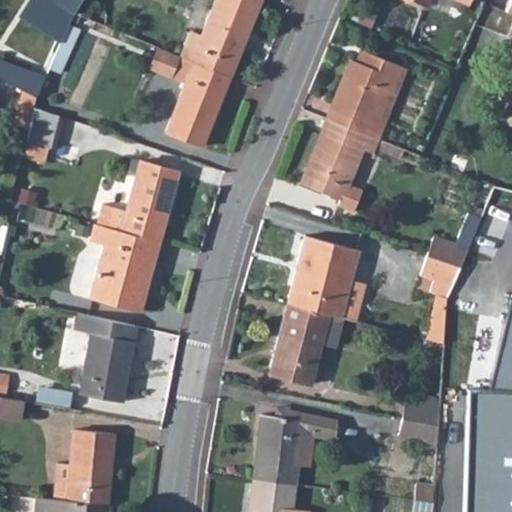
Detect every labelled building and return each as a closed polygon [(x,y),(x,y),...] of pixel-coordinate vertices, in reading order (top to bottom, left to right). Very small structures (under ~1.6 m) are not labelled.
[(30,0),(21,15),(60,39),(84,0),(30,0)] [(195,43),(189,61),(202,66),(239,80),(264,1),(259,0),(220,0),(206,46),(195,43)] [(206,46),(220,0),(208,0),(195,43),(206,46)] [(409,0),(429,8),(432,0),(455,0),(469,5),(470,0),(409,0)] [(366,53),(361,65),(372,70),(377,59),(366,53)] [(0,58),(0,77),(37,96),(45,74),(0,58)] [(329,121),(381,142),(386,129),(376,124),(388,95),(399,99),(409,73),(377,59),(372,70),(361,65),(353,62),(329,121)] [(216,151),(239,80),(202,66),(179,140),(216,151)] [(376,124),(386,129),(399,99),(388,95),(376,124)] [(63,119),(37,110),(29,144),(56,150),(63,119)] [(374,158),(381,142),(329,121),(302,187),(341,204),(363,154),(374,158)] [(125,232),(164,243),(183,174),(145,163),(132,207),(125,232)] [(107,199),(99,226),(125,232),(132,207),(107,199)] [(0,251),(2,252),(11,216),(3,217),(0,230),(0,251)] [(150,293),(164,243),(125,232),(99,226),(95,241),(108,244),(95,298),(139,311),(144,291),(150,293)] [(307,239),(287,305),(330,316),(341,319),(342,315),(351,284),(359,254),(307,239)] [(434,240),(428,259),(461,270),(469,252),(434,240)] [(450,299),(461,270),(428,259),(422,279),(434,283),(431,296),(450,299)] [(361,287),(351,284),(342,315),(354,317),(361,287)] [(144,312),(150,293),(144,291),(139,311),(144,312)] [(488,390),(511,390),(511,300),(488,390)] [(330,316),(287,305),(268,376),(310,387),(321,347),(330,316)] [(337,352),(346,320),(341,319),(330,316),(321,347),(337,352)] [(82,392),(124,400),(136,342),(94,332),(82,392)] [(38,400),(69,402),(70,391),(39,389),(38,400)] [(465,511),(511,511),(511,390),(488,390),(469,389),(465,511)] [(442,409),(442,403),(415,399),(414,404),(442,409)] [(405,402),(402,420),(441,427),(442,409),(414,404),(405,402)] [(264,418),(257,481),(297,486),(304,430),(314,431),(313,435),(337,437),(340,420),(297,414),(296,423),(264,418)] [(441,427),(402,420),(400,435),(440,442),(441,427)] [(69,501),(110,505),(116,436),(75,431),(69,501)] [(297,486),(257,481),(252,511),(309,511),(294,510),(297,486)] [(109,511),(110,505),(69,501),(40,498),(38,511),(109,511)]
